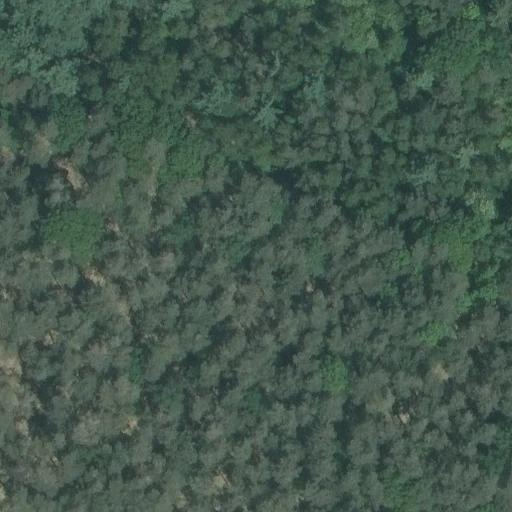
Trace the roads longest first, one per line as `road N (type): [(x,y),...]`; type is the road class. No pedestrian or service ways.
road 1 (track): [(0,69),(492,275)]
road 2 (track): [(492,275),(347,511)]
